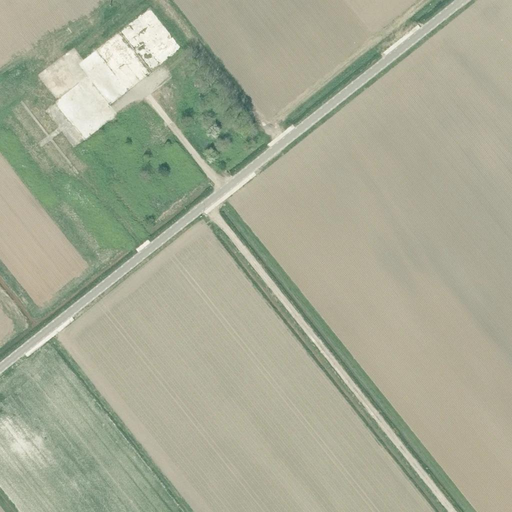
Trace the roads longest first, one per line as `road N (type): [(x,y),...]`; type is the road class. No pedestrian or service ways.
road 1 (unclassified): [(0,369),(464,0)]
road 2 (track): [(452,511),(206,205)]
